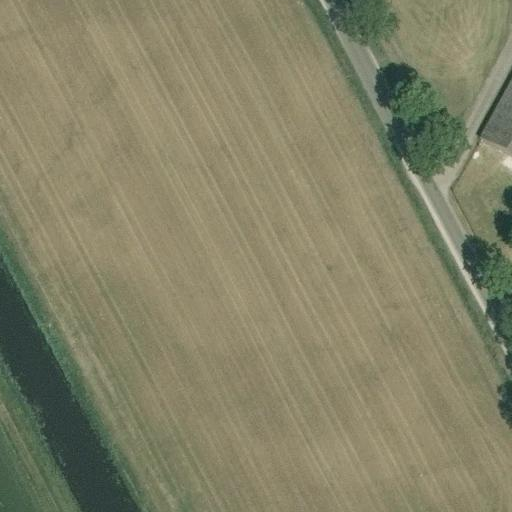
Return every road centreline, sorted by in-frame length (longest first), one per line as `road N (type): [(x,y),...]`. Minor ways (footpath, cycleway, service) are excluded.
road 1 (unclassified): [(511,333),(341,0)]
road 2 (track): [(0,209),(157,511)]
